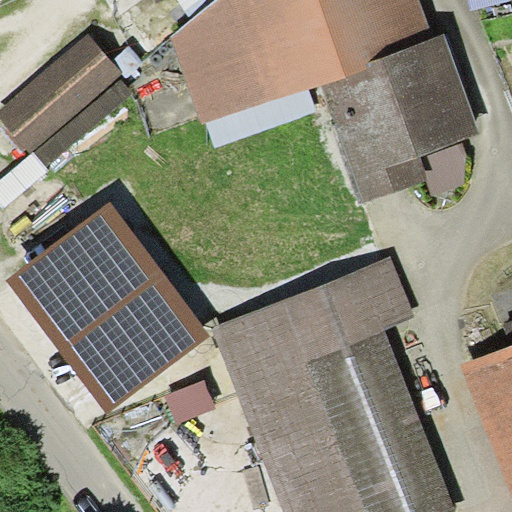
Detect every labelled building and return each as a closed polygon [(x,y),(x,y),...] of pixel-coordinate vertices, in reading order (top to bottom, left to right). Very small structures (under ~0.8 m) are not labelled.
[(214,0),(192,20),(170,38),(201,125),(206,123),(309,89),(321,85),(370,68),(368,61),(432,38),(419,0),(214,0)] [(214,0),(178,0),(192,20),(214,0)] [(89,34),(0,109),(0,117),(30,152),(33,149),(48,166),(133,94),(119,77),(123,73),(89,34)] [(370,68),(321,85),(364,203),(427,180),(434,194),(465,183),(467,154),(460,140),(480,133),(445,35),(432,38),(368,61),(370,68)] [(317,111),(309,89),(206,123),(214,145),(317,111)] [(107,412),(210,334),(110,201),(6,279),(107,412)] [(391,256),(211,327),(285,511),(458,511),(385,328),(415,316),(391,256)] [(511,342),(460,363),(511,494),(511,342)] [(216,407),(204,380),(166,396),(178,424),(216,407)]
